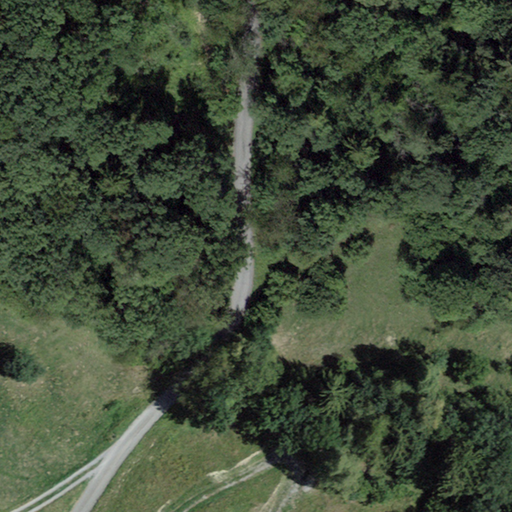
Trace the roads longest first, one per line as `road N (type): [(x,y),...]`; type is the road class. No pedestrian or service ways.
road 1 (track): [(78,511),(216,343),(241,294),(245,0)]
road 2 (track): [(276,511),(298,471),(284,457),(184,511)]
